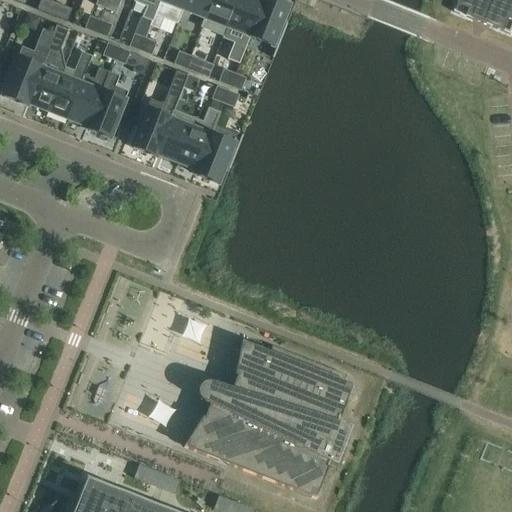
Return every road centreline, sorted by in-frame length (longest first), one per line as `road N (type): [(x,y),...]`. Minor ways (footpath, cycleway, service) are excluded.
road 1 (residential): [(0,126),(183,199),(160,253),(59,212)]
road 2 (residential): [(351,0),(511,64)]
road 3 (residential): [(59,212),(0,357)]
